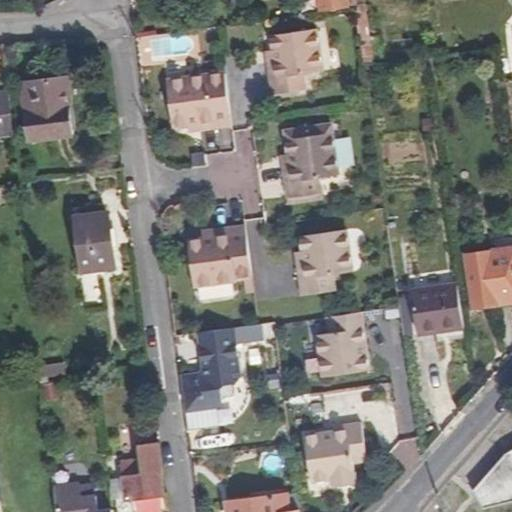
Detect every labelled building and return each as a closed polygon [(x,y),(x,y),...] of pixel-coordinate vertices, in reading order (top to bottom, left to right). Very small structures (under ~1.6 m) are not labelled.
[(270,37),(271,52),(272,64),(265,65),(270,97),(305,92),(303,75),(321,73),(315,31),(270,37)] [(272,64),(271,52),(264,53),(265,65),(272,64)] [(224,74),(207,76),(166,82),(172,127),(187,125),(198,124),(198,132),(231,128),(227,93),(224,74)] [(72,134),(66,77),(21,83),(29,139),(72,134)] [(0,136),(9,135),(5,94),(0,94),(0,136)] [(435,134),(433,119),(423,121),(425,135),(435,134)] [(198,124),(187,125),(189,133),(198,132),(198,124)] [(284,142),(286,157),(288,167),(281,168),(285,201),(289,200),(320,196),(317,179),(337,176),(331,135),(284,142)] [(288,167),(286,157),(279,158),(281,168),(288,167)] [(385,194),(389,217),(398,215),(393,193),(385,194)] [(320,196),(289,200),(289,207),(320,202),(320,196)] [(117,267),(110,210),(74,215),(81,271),(117,267)] [(243,226),(215,231),(216,237),(203,239),(189,242),(195,287),(235,281),(235,277),(251,275),(243,226)] [(300,238),(302,252),(303,263),(297,264),(302,297),(336,293),(334,276),(352,274),(346,231),(300,238)] [(511,300),(511,248),(467,255),(475,306),(511,300)] [(402,252),(392,253),(400,308),(405,339),(415,337),(402,252)] [(418,334),(465,327),(458,283),(412,290),(418,334)] [(361,314),(326,319),(329,335),(313,337),(319,379),(370,371),(361,314)] [(258,322),(252,323),(255,340),(268,338),(265,322),(258,322)] [(205,370),(183,373),(191,431),(219,427),(217,408),(224,402),(223,395),(233,393),(232,382),(245,380),(240,342),(255,340),(252,323),(199,331),(205,370)] [(63,360),(36,364),(38,381),(56,379),(65,378),(63,360)] [(56,379),(38,381),(41,399),(58,397),(56,379)] [(368,463),(363,424),(333,427),(333,433),(306,437),(312,484),(335,481),(335,489),(357,487),(354,465),(368,463)] [(166,472),(162,443),(140,446),(142,457),(122,460),(128,499),(133,498),(135,507),(140,511),(171,507),(168,491),(165,492),(161,473),(166,472)] [(482,508),(511,501),(511,449),(505,453),(474,490),(482,508)] [(119,476),(110,477),(113,497),(122,496),(119,476)] [(80,485),(53,489),(55,511),(97,511),(96,498),(82,500),(80,485)] [(300,511),(299,506),(291,507),(289,493),(231,502),(232,511),(300,511)]
